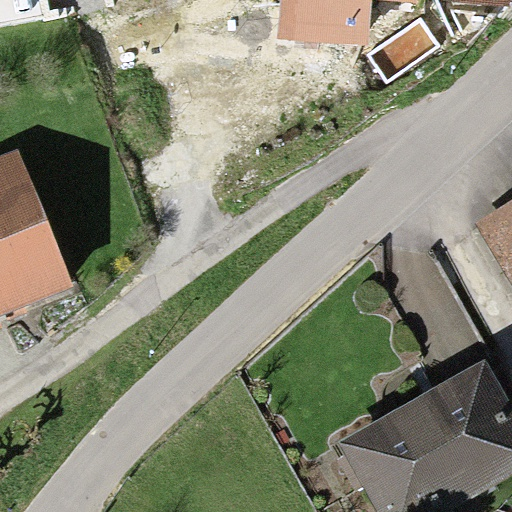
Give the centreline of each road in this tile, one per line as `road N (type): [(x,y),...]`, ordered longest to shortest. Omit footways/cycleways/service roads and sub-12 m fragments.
road 1 (residential): [(511,65),(169,392),(80,511)]
road 2 (track): [(446,128),(373,143),(154,285),(0,399)]
